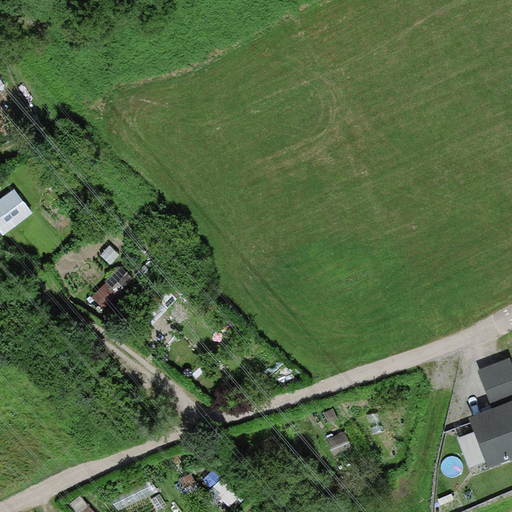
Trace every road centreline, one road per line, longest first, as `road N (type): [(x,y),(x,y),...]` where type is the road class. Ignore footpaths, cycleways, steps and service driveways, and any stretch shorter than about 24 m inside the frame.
road 1 (track): [(0,509),(203,421),(494,326)]
road 2 (track): [(203,421),(171,381),(80,316),(0,287)]
road 3 (track): [(447,346),(416,481)]
